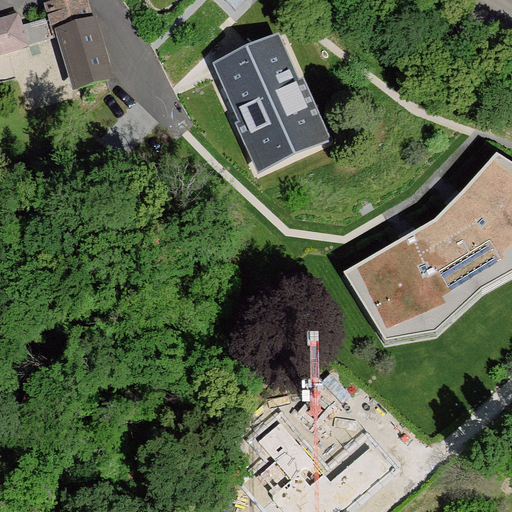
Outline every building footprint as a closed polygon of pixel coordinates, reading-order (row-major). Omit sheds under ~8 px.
[(82,0),(61,0),(47,4),(70,92),(116,80),(100,20),(88,23),(82,0)] [(17,15),(0,20),(0,55),(26,47),(17,15)] [(301,90),(280,44),(219,72),(245,129),(242,131),(262,176),(330,145),(304,88),(301,90)] [(511,166),(497,157),(438,224),(344,277),(385,344),(436,335),(482,291),(511,274),(511,166)] [(329,472),(280,413),(249,439),(288,486),(267,503),(274,511),(353,511),(400,473),(370,437),(329,472)]
